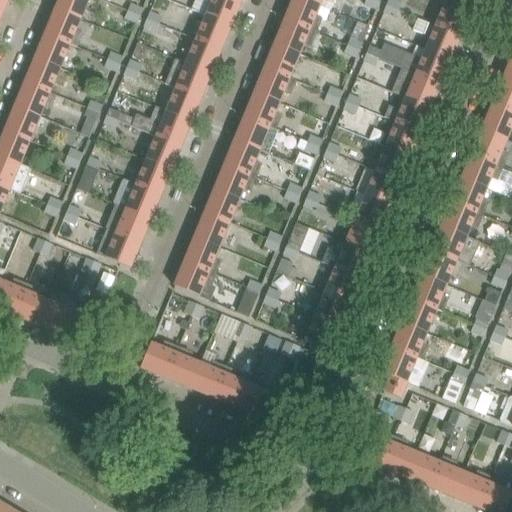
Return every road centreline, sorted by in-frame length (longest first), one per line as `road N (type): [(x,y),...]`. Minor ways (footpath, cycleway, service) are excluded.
road 1 (unclassified): [(507,0),(311,461)]
road 2 (unclassified): [(109,378),(269,0)]
road 3 (residential): [(311,461),(109,378)]
road 4 (residential): [(429,511),(311,461)]
